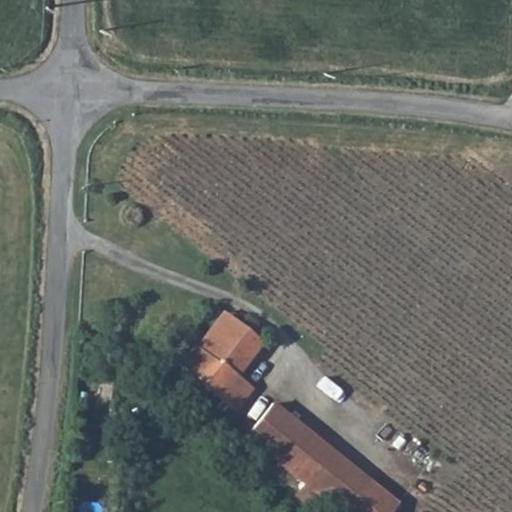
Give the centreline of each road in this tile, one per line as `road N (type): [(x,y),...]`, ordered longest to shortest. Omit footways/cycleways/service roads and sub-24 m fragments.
road 1 (unclassified): [(72,90),(338,100),(511,119)]
road 2 (unclassified): [(29,511),(65,234),(72,90)]
